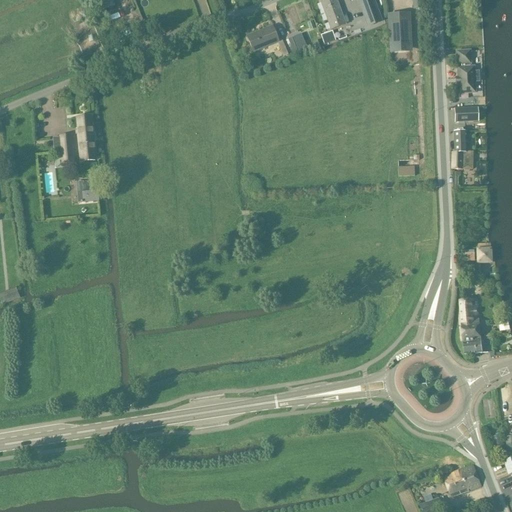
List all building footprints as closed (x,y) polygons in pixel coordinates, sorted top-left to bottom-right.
[(331,30),(345,25),(335,0),(327,0),(321,2),(331,30)] [(373,0),(357,0),(367,27),(381,22),(373,0)] [(412,0),(413,9),(417,9),(417,18),(423,17),(422,0),(412,0)] [(411,42),(410,13),(388,14),(389,43),(411,42)] [(353,33),(365,30),(361,15),(349,18),(353,33)] [(272,27),(247,37),(253,53),(278,42),(272,27)] [(332,32),(320,36),(324,46),(336,41),(332,32)] [(300,35),(293,38),(298,51),(306,48),(300,35)] [(278,44),(283,58),(292,54),(286,40),(278,44)] [(313,43),(317,55),(325,52),(321,40),(313,43)] [(469,52),(456,52),(457,65),(458,65),(458,68),(457,68),(458,94),(475,93),(474,83),(479,82),(478,72),(474,72),(473,67),(469,68),(469,64),(470,64),(469,52)] [(477,107),(450,109),(451,124),(478,122),(477,107)] [(90,117),(76,118),(81,163),(95,161),(90,117)] [(454,153),(451,153),(451,170),(463,170),(472,170),(472,153),(465,153),(465,132),(453,132),(454,153)] [(62,164),(73,163),(70,135),(59,136),(61,149),(54,149),(54,154),(61,154),(62,164)] [(414,167),(398,168),(398,177),(414,176),(414,167)] [(81,183),(83,203),(99,201),(97,181),(81,183)] [(16,288),(0,293),(0,300),(2,306),(20,299),(16,288)] [(460,301),(464,344),(477,342),(476,340),(481,340),(478,299),(460,301)] [(464,344),(464,345),(465,355),(482,354),(481,345),(493,344),(492,339),(481,340),(476,340),(477,342),(464,344)] [(461,471),(469,492),(481,487),(473,466),(461,471)] [(469,492),(461,471),(444,477),(451,499),(469,492)] [(440,499),(420,505),(422,511),(433,511),(443,509),(440,499)]
